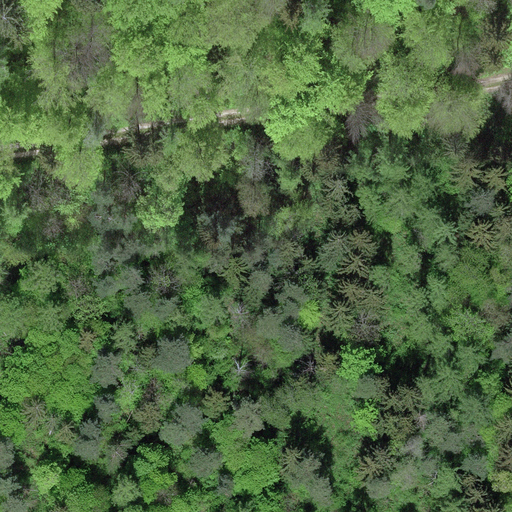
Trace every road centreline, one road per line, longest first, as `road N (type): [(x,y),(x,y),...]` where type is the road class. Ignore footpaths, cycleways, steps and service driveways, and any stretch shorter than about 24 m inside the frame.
road 1 (track): [(0,153),(511,84)]
road 2 (track): [(272,0),(511,39)]
